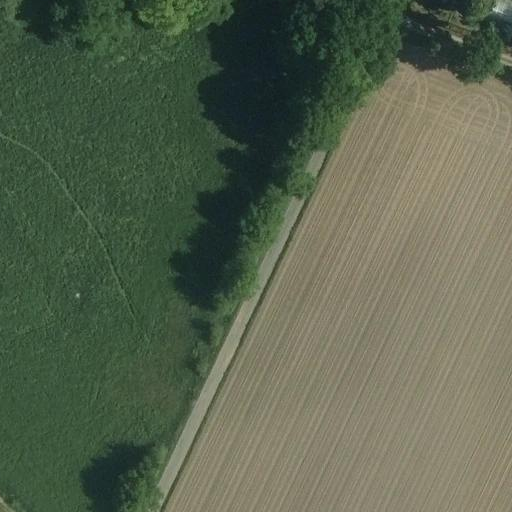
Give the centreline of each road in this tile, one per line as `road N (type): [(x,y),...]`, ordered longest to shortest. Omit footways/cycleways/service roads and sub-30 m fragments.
road 1 (unclassified): [(388,0),(147,511)]
road 2 (track): [(511,65),(380,17)]
